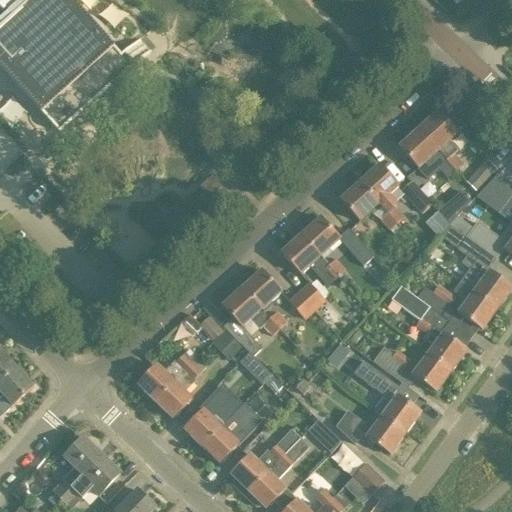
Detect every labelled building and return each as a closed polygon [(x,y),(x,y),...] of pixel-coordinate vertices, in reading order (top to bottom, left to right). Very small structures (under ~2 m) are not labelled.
[(147,53),(147,54),(149,52),(139,40),(120,57),(68,0),(0,0),(0,66),(59,132),(147,53)] [(445,162),(455,172),(463,166),(453,155),(457,152),(448,142),(456,135),(437,114),(418,131),(437,152),(446,162),(445,162)] [(417,170),(437,152),(418,131),(398,149),(417,170)] [(476,193),(497,171),(486,161),(465,183),(476,193)] [(387,215),(396,225),(404,218),(395,208),(397,206),(388,196),(398,187),(379,167),(359,184),(378,205),(387,215)] [(511,185),(495,173),(484,189),(511,209),(511,185)] [(205,199),(193,211),(204,223),(231,199),(212,177),(198,190),(197,190),(205,199)] [(437,211),(412,182),(401,192),(421,215),(428,209),(434,215),(437,211)] [(359,222),(378,205),(359,184),(340,201),(359,222)] [(450,202),(438,214),(449,226),(457,218),(461,214),(450,202)] [(389,231),(396,225),(387,215),(380,221),(389,231)] [(136,218),(108,240),(129,267),(157,245),(136,218)] [(300,237),(319,258),(338,240),(319,219),(300,237)] [(466,240),(493,259),(497,262),(504,252),(511,257),(511,226),(499,242),(477,225),(466,240)] [(450,228),(443,238),(457,248),(465,238),(450,228)] [(330,284),(337,278),(327,267),(319,258),(300,237),(281,254),(300,275),(308,267),(318,278),(322,275),(330,284)] [(495,310),(511,289),(485,269),(493,259),(466,240),(457,251),(466,258),(461,265),(469,271),(460,283),(495,310)] [(365,250),(355,259),(363,268),(373,259),(365,250)] [(329,266),(327,267),(337,278),(344,271),(335,260),(329,266)] [(241,290),(284,337),(285,337),(280,331),(287,324),(277,313),(270,320),(261,310),(280,294),(260,273),(241,290)] [(298,293),(314,311),(325,301),(309,283),(298,293)] [(495,310),(460,283),(452,293),(466,303),(458,315),(480,331),(495,310)] [(439,317),(440,317),(454,298),(439,286),(433,295),(424,289),(416,300),(439,317)] [(416,300),(401,288),(391,301),(420,322),(415,328),(427,336),(424,340),(434,347),(428,356),(449,373),(465,352),(439,333),(447,322),(440,317),(439,317),(416,300)] [(278,343),(284,337),(241,290),(222,307),(232,318),(221,328),(263,369),(265,371),(268,364),(258,353),(261,351),(241,329),(251,320),(260,329),(263,327),(278,343)] [(304,320),(314,311),(298,293),(288,302),(304,320)] [(213,342),(222,333),(209,319),(199,326),(213,342)] [(222,333),(213,342),(213,343),(211,345),(228,362),(241,348),(224,332),(223,333),(222,333)] [(388,375),(387,376),(393,380),(407,360),(396,352),(393,356),(383,349),(373,363),(383,371),(382,371),(388,375)] [(0,384),(16,370),(0,352),(0,384)] [(434,393),(449,373),(428,356),(412,377),(434,393)] [(155,404),(191,366),(183,358),(163,376),(155,369),(137,387),(155,404)] [(388,375),(382,371),(381,373),(363,360),(357,369),(367,376),(361,383),(381,398),(379,400),(390,408),(382,419),(404,435),(419,415),(380,386),(387,376),(388,375)] [(191,366),(155,404),(172,420),(190,402),(183,395),(196,383),(193,380),(199,374),(191,366)] [(263,369),(253,379),(262,387),(265,385),(271,378),(272,377),(265,371),(263,369)] [(16,370),(0,384),(0,393),(3,397),(0,399),(0,419),(33,389),(16,370)] [(271,378),(265,385),(275,395),(282,388),(271,378)] [(302,396),(310,388),(303,381),(295,389),(302,396)] [(195,420),(184,431),(202,448),(219,430),(241,408),(221,388),(200,410),(202,412),(195,420)] [(219,430),(202,448),(216,462),(219,465),(237,446),(246,437),(261,422),(243,405),(241,408),(219,430)] [(354,446),(363,435),(357,431),(363,424),(347,412),(336,428),(354,446)] [(389,456),(404,435),(382,419),(367,439),(389,456)] [(330,453),(340,443),(318,421),(307,432),(330,453)] [(244,497),(299,439),(291,431),(269,454),(267,452),(256,464),(249,457),(231,476),(236,481),(233,483),(233,487),(244,497)] [(60,501),(102,458),(84,440),(81,443),(76,437),(61,453),(67,458),(65,460),(74,469),(51,493),(60,501)] [(299,439),(244,497),(255,508),(259,508),(261,505),(266,510),(284,491),(276,483),(309,449),(299,439)] [(351,475),(362,462),(341,444),(330,456),(351,475)] [(102,458),(60,501),(70,511),(93,487),(101,494),(119,475),(102,458)] [(370,497),(383,484),(364,466),(352,479),(370,497)] [(323,508),(331,499),(323,491),(314,499),(323,508)] [(152,511),(155,509),(137,492),(120,510),(117,506),(111,511),(152,511)] [(336,511),(340,508),(331,499),(323,508),(323,509),(319,511),(336,511)] [(305,511),(295,502),(285,511),(305,511)]
